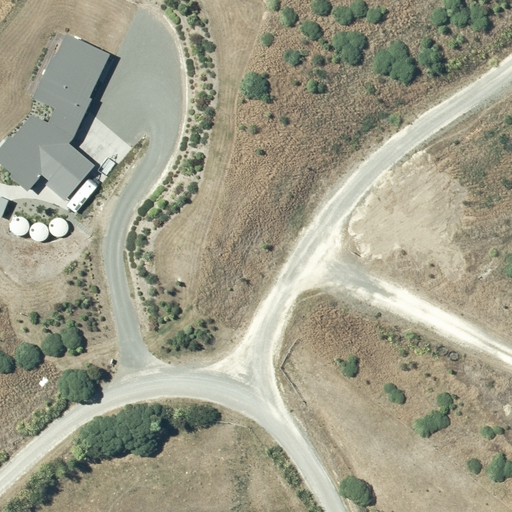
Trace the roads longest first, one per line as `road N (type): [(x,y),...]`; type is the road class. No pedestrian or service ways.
road 1 (residential): [(202,380),(343,201),(491,90),(511,58)]
road 2 (residential): [(202,380),(105,383),(0,474)]
road 3 (residential): [(306,511),(286,470),(202,380)]
